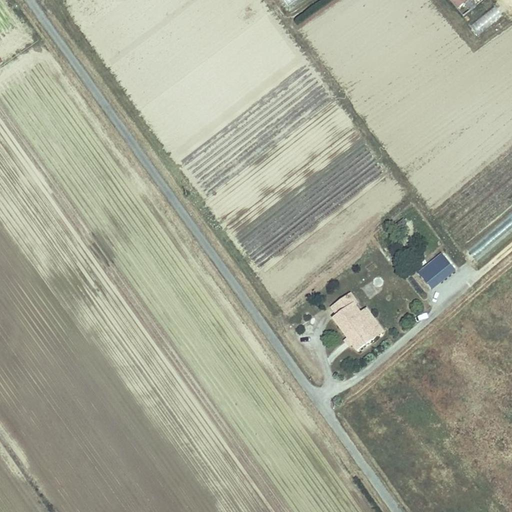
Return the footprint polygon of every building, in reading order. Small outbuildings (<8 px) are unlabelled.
[(450,0),(458,9),(467,0),(450,0)] [(478,37),(502,16),(493,6),(469,27),(478,37)] [(441,253),(418,274),(432,291),(456,270),(441,253)] [(377,276),(373,283),(381,288),(385,280),(377,276)] [(370,337),(353,314),(347,305),(350,303),(344,294),(326,307),(332,315),(327,319),(350,351),(370,337)] [(360,309),(353,314),(370,337),(376,332),(360,309)]
